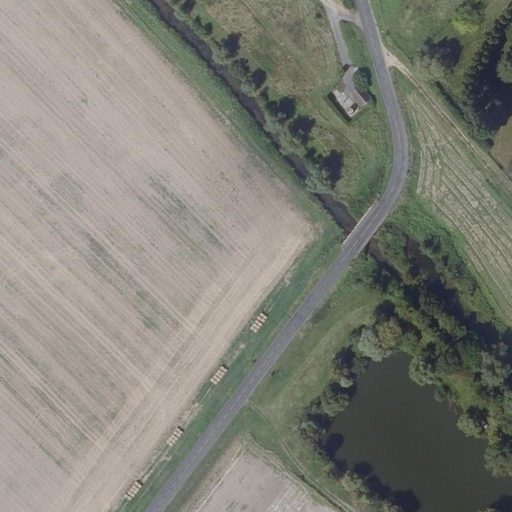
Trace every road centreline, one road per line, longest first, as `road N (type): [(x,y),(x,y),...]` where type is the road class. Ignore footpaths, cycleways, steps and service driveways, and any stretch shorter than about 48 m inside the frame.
road 1 (tertiary): [(360,0),(390,107),(394,183),(383,208),(149,511)]
road 2 (track): [(511,454),(468,410),(424,342),(387,324),(364,331),(334,357),(304,404),(300,429)]
road 3 (track): [(373,47),(418,78),(511,188)]
road 4 (track): [(239,393),(352,511)]
